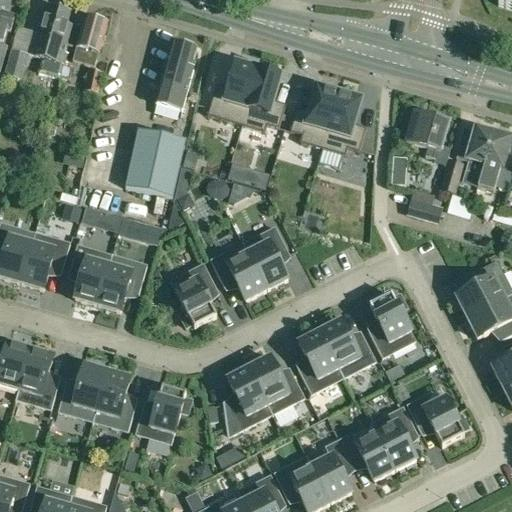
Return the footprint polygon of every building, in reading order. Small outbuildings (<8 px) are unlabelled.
[(0,0),(0,58),(7,34),(10,35),(14,21),(7,18),(12,0),(0,0)] [(511,0),(500,0),(498,8),(511,12),(511,0)] [(43,88),(57,92),(66,56),(59,54),(60,48),(61,48),(70,17),(48,10),(35,59),(54,65),(50,78),(46,76),(43,88)] [(73,65),(94,71),(107,27),(85,21),(73,65)] [(172,46),(155,107),(181,115),(193,73),(190,72),(195,53),(172,46)] [(4,79),(16,82),(23,57),(11,54),(4,79)] [(244,121),(258,72),(235,65),(228,91),(216,88),(209,111),(244,121)] [(281,79),(258,72),(244,121),(278,131),(285,108),(274,105),(281,79)] [(85,94),(97,96),(101,76),(89,74),(85,94)] [(324,145),(339,96),(316,89),(308,115),(297,111),(290,135),(324,145)] [(339,96),(324,145),(359,155),(366,132),(354,128),(362,103),(339,96)] [(425,161),(433,163),(436,154),(440,155),(448,125),(413,115),(405,145),(427,152),(425,161)] [(137,132),(123,191),(136,194),(134,203),(164,210),(166,200),(172,202),(185,143),(137,132)] [(480,179),(492,138),(476,134),(468,162),(465,175),(480,179)] [(480,179),(496,184),(490,207),(502,211),(511,174),(500,171),(508,143),(492,138),(480,179)] [(62,166),(82,170),(85,155),(66,151),(62,166)] [(463,168),(448,164),(440,194),(454,198),(463,168)] [(226,186),(213,183),(207,186),(205,194),(210,199),(221,203),(228,199),(229,192),(226,186)] [(441,212),(429,209),(432,200),(414,195),(407,218),(437,226),(441,212)] [(173,206),(168,230),(169,232),(185,225),(175,206),(173,206)] [(81,211),(65,207),(61,221),(77,225),(81,211)] [(81,225),(93,229),(97,214),(85,211),(81,225)] [(0,281),(20,288),(35,236),(34,237),(0,227),(0,258),(4,260),(0,273),(0,281)] [(163,233),(152,230),(147,246),(159,249),(163,233)] [(242,247),(267,295),(288,284),(278,264),(289,258),(275,231),(243,248),(242,246),(242,247)] [(35,236),(20,288),(43,294),(49,273),(61,277),(70,247),(35,238),(36,236),(35,236)] [(267,295),(242,247),(241,247),(242,248),(210,265),(224,292),(236,286),(246,306),(267,295)] [(97,310),(112,258),(111,259),(77,249),(68,279),(81,282),(74,303),(97,310)] [(112,258),(97,310),(120,316),(126,295),(138,299),(147,270),(112,260),(113,258),(112,258)] [(466,322),(511,297),(511,296),(496,265),(469,279),(475,290),(455,300),(466,322)] [(204,268),(170,285),(185,314),(178,318),(185,332),(192,328),(194,332),(216,321),(206,301),(217,295),(204,268)] [(511,297),(466,322),(477,343),(496,332),(502,344),(511,338),(511,297)] [(379,329),(368,335),(382,362),(415,345),(400,316),(407,312),(400,298),(393,301),(391,298),(369,309),(379,329)] [(319,335),(344,383),(344,381),(376,365),(362,338),(350,344),(340,324),(319,335)] [(343,383),(344,383),(319,335),(298,346),(308,365),(297,371),(311,398),(343,382),(343,383)] [(15,405),(30,353),(8,346),(2,368),(0,367),(0,388),(18,394),(15,405)] [(503,393),(511,387),(511,346),(506,350),(511,362),(492,372),(503,393)] [(30,353),(15,405),(16,405),(17,404),(51,413),(59,384),(47,381),(53,359),(30,353)] [(269,361),(248,372),(273,420),(273,419),(272,418),(304,402),(290,375),(279,380),(269,361)] [(399,366),(384,374),(391,386),(405,379),(399,366)] [(92,427),(107,375),(85,368),(79,390),(66,386),(58,415),(92,425),(92,427)] [(272,420),(273,420),(248,372),(227,382),(237,402),(226,408),(239,435),(271,418),(272,420)] [(107,375),(92,427),(93,427),(93,426),(128,436),(136,406),(124,403),(130,382),(107,375)] [(511,387),(503,393),(511,411),(511,387)] [(144,408),(135,438),(171,448),(180,416),(188,418),(192,403),(184,401),(186,397),(162,391),(156,412),(144,408)] [(426,400),(407,410),(420,437),(432,431),(442,451),(464,439),(462,436),(469,432),(462,418),(455,422),(444,401),(430,408),(426,400)] [(370,427),(395,475),(416,464),(406,444),(417,438),(403,411),(371,428),(371,426),(370,427)] [(339,445),(352,472),(364,466),(374,486),(395,475),(370,427),(375,437),(356,447),(351,438),(339,445)] [(306,459),(305,460),(330,508),(351,497),(341,478),(352,472),(339,445),(326,451),(330,460),(311,470),(306,459)] [(140,458),(129,455),(124,473),(134,475),(140,458)] [(322,511),(330,508),(305,460),(306,462),(274,478),(288,505),(299,499),(305,511),(322,511)] [(0,511),(22,511),(29,489),(0,480),(0,511)] [(238,494),(237,495),(246,511),(274,511),(284,507),(271,480),(239,496),(238,494)] [(67,511),(72,499),(71,499),(71,500),(36,491),(30,511),(67,511)] [(246,511),(237,495),(242,505),(228,511),(221,511),(218,506),(207,511),(246,511)] [(72,499),(67,511),(105,511),(106,511),(72,501),(72,499)]
